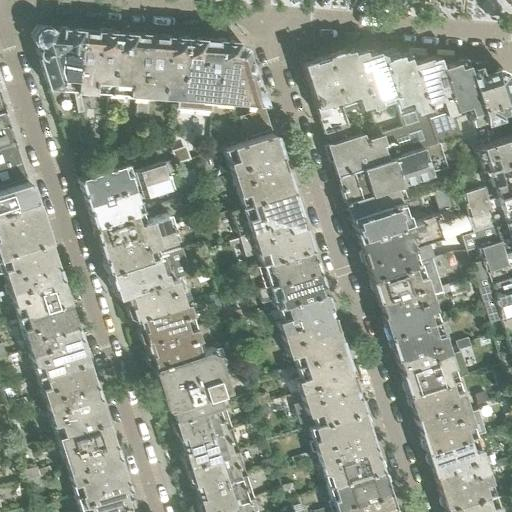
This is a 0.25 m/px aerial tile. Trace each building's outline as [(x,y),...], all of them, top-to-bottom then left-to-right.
[(58,88),(72,89),(76,29),(62,28),(59,30),(51,30),(52,27),(36,26),(30,35),(35,46),(38,46),(36,49),(35,52),(37,55),(40,57),(38,59),(46,87),(58,88)] [(78,89),(107,91),(112,31),(76,29),(72,89),(77,112),(82,111),(79,91),(78,89)] [(140,117),(146,34),(112,31),(107,91),(136,93),(136,95),(134,116),(140,117)] [(177,97),(182,36),(146,34),(140,117),(145,117),(147,96),(147,94),(177,97)] [(210,99),(214,39),(182,36),(177,97),(181,97),(180,108),(208,110),(210,99)] [(222,150),(272,135),(252,72),(247,71),(249,68),(249,65),(249,64),(247,61),(243,60),(246,54),(244,48),(233,48),(233,43),(231,40),(214,39),(210,99),(247,102),(249,112),(239,116),(242,124),(247,139),(221,147),(222,150)] [(340,106),(322,50),(321,47),(301,49),(299,62),(325,142),(349,134),(340,106)] [(357,105),(367,102),(351,52),(350,49),(342,52),(340,48),(322,50),(340,106),(355,101),(357,105)] [(393,102),(380,58),(379,54),(373,51),(365,50),(361,54),(359,50),(351,52),(367,102),(369,110),(393,102)] [(433,143),(406,53),(398,56),(397,53),(380,58),(393,102),(407,150),(421,145),(422,147),(433,143)] [(406,53),(433,143),(438,142),(459,135),(434,55),(426,58),(425,55),(406,53)] [(452,56),(434,55),(459,135),(463,148),(471,145),(488,140),(462,58),(462,57),(453,60),(452,56)] [(488,140),(511,132),(511,84),(501,73),(493,69),(473,60),(471,61),(465,57),(462,58),(488,140)] [(0,131),(9,128),(4,112),(0,113),(0,131)] [(0,148),(14,144),(9,128),(0,131),(0,148)] [(325,142),(335,176),(386,160),(385,157),(380,144),(382,143),(379,133),(362,138),(360,131),(349,134),(325,142)] [(511,158),(511,132),(488,140),(471,145),(475,158),(479,170),(511,158)] [(283,169),(272,135),(222,150),(229,173),(253,166),(257,178),(283,169)] [(348,217),(398,201),(398,200),(444,186),(439,169),(443,167),(445,167),(441,152),(442,152),(438,142),(433,143),(422,147),(421,145),(407,150),(385,157),(386,160),(335,176),(348,217)] [(0,185),(25,177),(14,144),(0,148),(0,185)] [(183,160),(179,148),(171,151),(175,163),(183,160)] [(461,204),(511,187),(511,158),(479,170),(453,179),(461,204)] [(76,177),(84,202),(167,175),(172,173),(176,172),(176,171),(172,159),(129,173),(125,161),(76,177)] [(289,189),(283,169),(257,178),(253,166),(229,173),(239,205),(289,189)] [(176,172),(172,173),(175,182),(182,180),(179,171),(176,171),(176,172)] [(91,226),(139,211),(142,210),(138,197),(171,186),(167,175),(84,202),(91,226)] [(222,187),(220,180),(205,185),(207,192),(222,187)] [(0,211),(33,202),(27,182),(0,190),(0,211)] [(511,216),(511,187),(461,204),(464,215),(469,230),(511,216)] [(301,226),(289,189),(239,205),(240,206),(229,210),(237,233),(273,221),(277,234),(301,226)] [(348,217),(356,239),(407,222),(403,211),(401,212),(398,201),(348,217)] [(0,255),(45,241),(33,202),(0,211),(0,255)] [(91,226),(99,250),(183,222),(189,220),(187,217),(185,217),(184,215),(174,218),(172,213),(143,222),(139,211),(91,226)] [(368,277),(416,263),(412,251),(415,247),(467,230),(469,230),(464,215),(441,222),(438,212),(425,216),(412,220),(407,222),(356,239),(368,277)] [(507,237),(510,247),(511,246),(511,216),(469,230),(478,258),(502,250),(499,240),(507,237)] [(307,247),(301,226),(277,234),(273,221),(237,233),(238,237),(227,241),(229,245),(240,242),(244,255),(254,252),(258,263),(307,247)] [(106,274),(159,257),(159,255),(155,245),(175,238),(173,231),(177,230),(185,227),(183,222),(99,250),(101,258),(106,274)] [(28,271),(52,262),(45,241),(0,255),(0,264),(7,287),(31,280),(28,271)] [(478,258),(487,283),(511,275),(511,246),(510,247),(511,248),(502,251),(502,250),(478,258)] [(262,267),(267,284),(314,268),(311,258),(307,247),(258,263),(260,268),(262,267)] [(114,297),(123,294),(174,277),(188,272),(180,248),(159,255),(159,257),(106,274),(114,297)] [(0,295),(9,293),(16,316),(64,300),(59,286),(57,278),(52,262),(28,271),(31,280),(7,287),(8,289),(0,291),(0,295)] [(368,277),(376,302),(400,294),(404,304),(429,296),(428,295),(421,274),(420,274),(416,263),(368,277)] [(321,290),(314,268),(267,284),(255,288),(259,302),(270,298),(273,306),(275,306),(321,290)] [(511,275),(487,283),(495,309),(511,302),(511,275)] [(135,318),(136,320),(183,304),(174,277),(123,294),(126,302),(123,306),(126,317),(131,319),(135,318)] [(439,289),(448,286),(445,280),(435,283),(436,286),(438,287),(439,289)] [(386,335),(436,319),(432,307),(430,301),(443,297),(441,292),(449,289),(451,295),(466,291),(463,281),(448,286),(439,289),(440,291),(428,295),(429,296),(404,304),(400,294),(376,302),(386,335)] [(229,296),(224,283),(214,286),(219,299),(229,296)] [(309,335),(333,327),(326,305),(321,290),(275,306),(279,318),(274,319),(278,333),(305,324),(309,335)] [(16,316),(28,352),(52,345),(47,332),(72,324),(64,300),(16,316)] [(511,331),(511,302),(495,309),(498,319),(499,319),(504,333),(511,331),(511,332),(511,331)] [(142,342),(193,326),(186,303),(183,304),(136,320),(138,326),(135,330),(138,340),(142,342)] [(242,316),(239,308),(224,313),(227,321),(242,316)] [(386,335),(394,360),(419,352),(423,364),(448,356),(440,331),(436,319),(386,335)] [(83,359),(72,324),(47,332),(52,345),(28,352),(36,375),(83,359)] [(340,350),(333,327),(309,335),(305,324),(278,333),(285,355),(291,353),(295,364),(340,350)] [(201,350),(193,326),(142,342),(145,351),(143,355),(146,365),(150,367),(201,350)] [(228,331),(232,341),(234,347),(242,345),(237,329),(228,331)] [(469,345),(467,337),(454,341),(457,349),(469,345)] [(171,419),(221,402),(218,391),(219,390),(226,388),(219,369),(211,347),(201,350),(150,367),(164,408),(168,407),(171,419)] [(351,383),(340,350),(295,364),(299,376),(293,378),(296,389),(323,380),(327,392),(351,383)] [(405,394),(455,378),(450,365),(448,356),(423,364),(419,352),(394,360),(405,394)] [(36,375),(49,417),(72,409),(66,392),(91,384),(83,359),(36,375)] [(499,394),(509,391),(500,365),(500,363),(490,366),(499,394)] [(441,421),(467,414),(459,389),(455,378),(405,394),(412,416),(437,407),(441,421)] [(359,409),(351,383),(327,392),(323,380),(296,389),(304,414),(309,412),(310,415),(312,422),(306,424),(307,426),(359,409)] [(54,435),(102,419),(98,406),(95,395),(91,384),(66,392),(72,409),(49,417),(54,435)] [(473,394),(476,403),(487,399),(484,390),(473,394)] [(270,401),(267,393),(254,397),(257,405),(270,401)] [(487,399),(476,403),(478,410),(493,405),(490,398),(487,399)] [(229,427),(221,402),(171,419),(168,420),(172,433),(176,434),(179,443),(229,427)] [(16,417),(13,404),(4,407),(8,419),(16,417)] [(412,416),(423,451),(473,435),(469,422),(467,414),(441,421),(437,407),(412,416)] [(370,444),(359,409),(307,426),(314,449),(343,440),(346,452),(370,444)] [(85,451),(110,442),(107,434),(102,419),(54,435),(67,474),(91,467),(85,451)] [(236,450),(229,427),(179,443),(181,451),(179,455),(183,467),(236,450)] [(26,444),(21,430),(12,434),(16,447),(26,444)] [(460,478),(485,470),(477,446),(473,435),(423,451),(431,474),(456,466),(460,478)] [(377,465),(370,444),(346,452),(343,440),(314,449),(325,482),(377,465)] [(67,474),(73,494),(121,478),(117,464),(114,455),(110,443),(110,442),(85,451),(91,467),(67,474)] [(16,455),(14,446),(1,448),(3,458),(16,455)] [(244,474),(236,450),(183,467),(187,479),(191,481),(194,490),(244,474)] [(494,460),(495,460),(493,454),(484,456),(487,465),(495,463),(494,460)] [(495,460),(494,460),(495,463),(496,467),(511,462),(510,455),(495,460)] [(270,457),(259,461),(261,467),(271,464),(272,464),(270,457)] [(389,502),(377,465),(325,482),(333,508),(361,498),(365,510),(389,502)] [(21,470),(24,480),(50,472),(48,466),(38,469),(37,466),(21,470)] [(431,474),(442,509),(492,493),(488,480),(485,470),(460,478),(456,466),(431,474)] [(263,467),(249,472),(251,477),(264,472),(263,467)] [(50,472),(24,480),(26,488),(39,484),(37,479),(51,474),(50,472)] [(244,474),(194,490),(196,498),(194,501),(197,511),(251,495),(247,481),(244,474)] [(121,478),(73,494),(79,511),(97,511),(125,504),(129,503),(122,479),(121,478)] [(294,494),(290,482),(279,485),(283,498),(294,494)] [(498,511),(492,493),(442,509),(442,511),(498,511)] [(255,511),(255,510),(256,510),(251,495),(197,511),(255,511)] [(392,511),(389,502),(365,510),(361,498),(333,508),(334,511),(392,511)]
